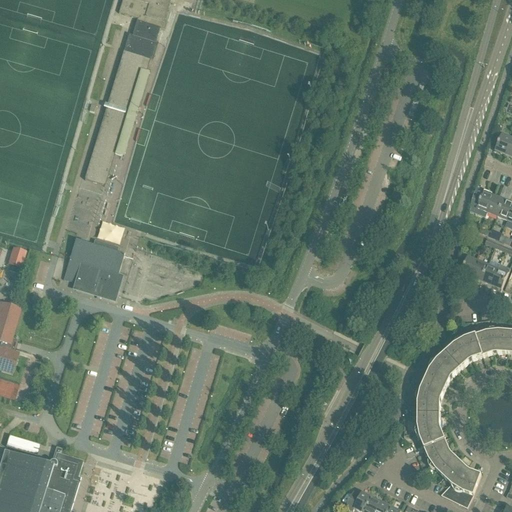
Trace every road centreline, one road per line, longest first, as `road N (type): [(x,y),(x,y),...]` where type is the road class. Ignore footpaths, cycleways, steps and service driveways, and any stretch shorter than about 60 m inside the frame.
road 1 (unclassified): [(267,357),(99,305),(76,323),(48,407),(57,439),(208,486)]
road 2 (unclassified): [(401,0),(342,178),(267,357)]
road 3 (secondary): [(309,478),(412,282),(464,140)]
road 4 (secondary): [(500,0),(464,140)]
road 5 (unclassified): [(267,357),(208,486)]
road 6 (secondary): [(464,140),(511,14)]
road 7 (residential): [(498,458),(466,439),(460,420),(477,387),(511,381)]
